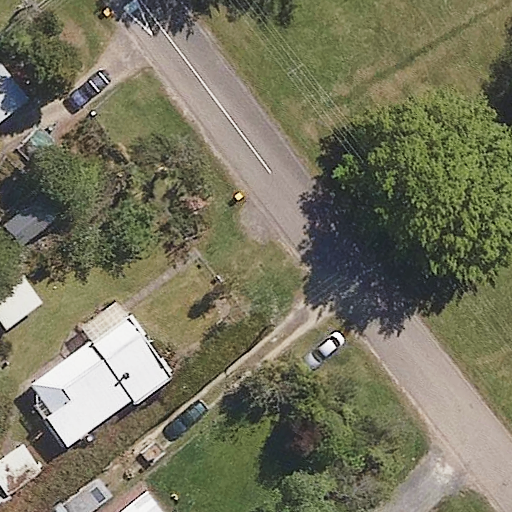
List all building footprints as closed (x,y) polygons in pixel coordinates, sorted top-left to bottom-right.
[(0,119),(24,100),(0,69),(0,119)] [(52,220),(34,198),(0,225),(17,248),(52,220)] [(21,390),(62,447),(128,400),(132,407),(170,380),(114,303),(78,329),(88,342),(21,390)] [(34,469),(19,447),(0,459),(0,489),(1,491),(34,469)] [(156,511),(143,494),(118,511),(156,511)]
